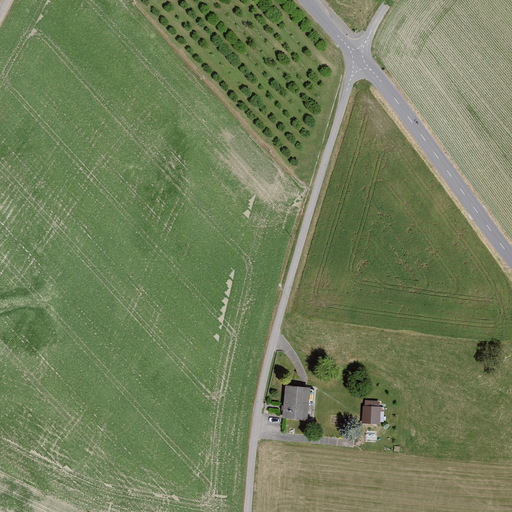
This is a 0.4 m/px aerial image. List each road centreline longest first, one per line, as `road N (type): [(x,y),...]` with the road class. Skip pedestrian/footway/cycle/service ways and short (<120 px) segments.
road 1 (track): [(358,59),(262,381),(247,511)]
road 2 (tertiary): [(358,59),(511,258)]
